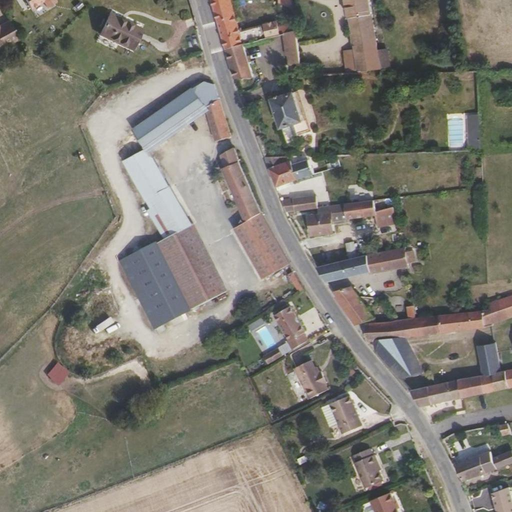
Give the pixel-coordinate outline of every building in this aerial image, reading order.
[(26,0),(32,9),(44,2),(48,8),(58,2),(57,0),(26,0)] [(243,37),(232,0),(213,0),(227,47),(244,42),(243,37)] [(382,67),(372,7),(371,0),(346,0),(358,71),(382,67)] [(141,30),(109,15),(99,35),(132,50),(141,30)] [(0,27),(12,22),(10,18),(0,23),(0,27)] [(282,33),(279,21),(268,24),(270,36),(282,33)] [(4,44),(19,36),(12,22),(0,27),(0,43),(2,42),(4,44)] [(270,36),(268,24),(258,26),(260,33),(262,32),(264,37),(270,36)] [(303,77),(296,29),(286,32),(290,63),(295,63),(297,78),(303,77)] [(264,37),(262,32),(260,33),(243,37),(244,42),(254,40),(262,38),(264,37)] [(265,49),(262,38),(254,40),(258,50),(265,49)] [(258,50),(254,40),(244,42),(248,54),(258,52),(258,50)] [(254,75),(248,54),(244,42),(227,47),(235,77),(254,75)] [(147,146),(205,107),(207,111),(210,122),(217,140),(231,135),(216,87),(209,84),(206,80),(134,130),(146,147),(147,146)] [(304,121),(295,92),(291,94),(291,91),(284,92),(285,95),(272,99),(276,111),(271,112),(273,118),(278,116),(283,130),(292,128),(291,125),(304,121)] [(481,133),(480,115),(472,115),(472,132),(481,133)] [(146,147),(134,130),(118,141),(129,157),(146,147)] [(482,151),(481,136),(472,135),(473,151),(482,151)] [(169,187),(147,146),(146,147),(129,157),(124,160),(146,199),(169,187)] [(263,211),(251,186),(242,167),(235,147),(220,155),(225,166),(223,167),(246,220),(263,211)] [(299,179),(294,165),(293,163),(293,161),(288,163),(283,165),(280,156),(266,157),(278,187),(299,179)] [(314,174),(309,160),(304,162),(297,164),(294,165),(299,179),(314,174)] [(152,208),(174,195),(169,187),(146,199),(152,208)] [(190,222),(174,195),(152,208),(148,210),(166,237),(172,234),(191,223),(190,222)] [(320,208),(318,195),(283,200),(287,210),(288,212),(320,208)] [(398,217),(396,206),(379,209),(376,199),(361,201),(329,206),(324,207),(322,207),(322,213),(312,214),(316,235),(336,231),(334,220),(375,214),(376,217),(377,217),(378,221),(398,217)] [(291,265),(263,211),(246,220),(235,226),(264,279),(291,265)] [(379,226),(399,222),(398,217),(378,221),(379,226)] [(225,291),(191,223),(172,234),(188,265),(194,262),(198,271),(200,274),(202,278),(209,275),(211,279),(204,283),(207,288),(201,291),(206,302),(225,291)] [(206,302),(201,291),(193,276),(192,274),(188,265),(172,234),(166,237),(120,260),(155,328),(206,302)] [(360,256),(356,240),(348,242),(351,258),(360,256)] [(416,262),(414,250),(407,251),(406,248),(367,254),(360,256),(351,258),(318,266),(327,281),(370,271),(371,273),(409,265),(409,263),(416,262)] [(198,271),(194,262),(188,265),(192,274),(198,271)] [(306,288),(300,278),(295,271),(290,274),(300,291),(306,288)] [(204,283),(211,279),(209,275),(202,278),(200,274),(193,276),(201,291),(207,288),(204,283)] [(375,316),(361,297),(353,286),(334,291),(336,294),(336,295),(356,324),(375,316)] [(404,335),(475,326),(491,324),(491,322),(511,315),(511,294),(497,299),(496,296),(487,299),(488,308),(397,320),(365,323),(367,340),(374,339),(393,336),(404,335)] [(277,315),(293,307),(293,305),(277,314),(277,315)] [(306,330),(293,307),(277,315),(281,322),(280,323),(285,332),(286,331),(290,339),(289,340),(293,348),(309,339),(305,332),(306,330)] [(424,369),(404,335),(393,336),(374,339),(375,348),(411,389),(432,385),(430,381),(424,369)] [(293,348),(289,340),(271,350),(275,357),(293,348)] [(503,370),(496,340),(478,344),(481,357),(432,368),(438,380),(483,371),(484,374),(503,370)] [(275,357),(271,350),(266,353),(270,360),(275,357)] [(329,379),(324,368),(321,370),(314,357),(297,366),(310,395),(329,386),(327,380),(329,379)] [(59,385),(70,371),(57,361),(46,376),(59,385)] [(438,380),(432,368),(424,369),(430,381),(438,380)] [(463,396),(511,385),(511,368),(503,370),(484,374),(459,380),(463,396)] [(463,396),(459,380),(432,385),(411,389),(420,405),(463,396)] [(365,422),(351,392),(332,401),(341,421),(342,423),(338,425),(342,433),(365,422)] [(341,421),(332,401),(324,405),(333,424),(341,421)] [(511,433),(506,422),(498,423),(502,433),(511,433)] [(457,454),(448,435),(443,438),(452,456),(457,454)] [(385,478),(379,461),(381,460),(377,451),(375,452),(372,445),(356,451),(358,458),(357,459),(367,485),(385,478)] [(462,481),(511,462),(511,451),(511,449),(498,454),(496,450),(491,452),(490,451),(471,459),(456,464),(462,481)] [(511,511),(511,501),(509,488),(490,493),(494,511),(511,511)] [(400,511),(392,490),(372,498),(375,507),(376,511),(400,511)]
